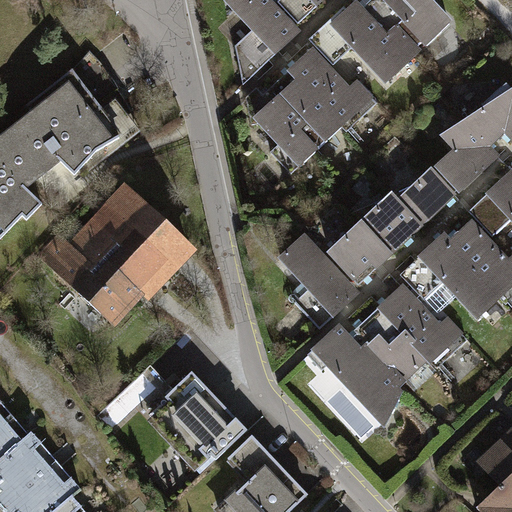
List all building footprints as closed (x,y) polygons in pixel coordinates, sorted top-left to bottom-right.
[(264,0),(221,0),(251,30),(232,48),(242,84),(295,33),(264,0)] [(280,0),(279,2),(295,19),(315,0),(280,0)] [(340,7),(306,40),(332,67),(350,50),(383,84),(415,53),(411,48),(418,41),(422,46),(445,24),(422,0),(365,0),(358,8),(352,2),(343,11),(340,7)] [(354,84),(344,93),(306,52),(259,97),(253,90),(243,100),(248,125),(259,123),(277,142),(266,152),(288,175),(340,127),(344,131),(372,104),(354,84)] [(0,239),(20,219),(25,222),(39,209),(26,194),(60,167),(70,182),(84,169),(87,177),(142,140),(131,113),(118,92),(96,64),(70,80),(26,113),(30,119),(0,144),(0,239)] [(300,237),(277,257),(306,288),(289,304),(315,332),(357,293),(352,288),(493,156),(484,146),(502,129),(511,139),(511,179),(503,188),(497,182),(394,279),(402,287),(344,341),(335,331),(308,357),(319,369),(325,364),(381,424),(398,392),(393,387),(426,356),(434,365),(461,340),(443,321),(437,327),(418,306),(442,282),(475,317),(497,296),(501,301),(511,290),(511,257),(504,264),(483,241),(509,217),(511,220),(511,94),(509,92),(436,136),(450,150),(415,184),(371,203),(376,209),(321,260),(300,237)] [(62,239),(38,263),(107,329),(137,297),(149,309),(197,260),(124,191),(70,247),(62,239)] [(245,437),(189,380),(143,424),(198,482),(245,437)] [(0,511),(79,511),(75,507),(81,502),(29,441),(1,408),(0,406),(0,511)] [(511,511),(511,432),(479,462),(502,487),(479,509),(481,511),(511,511)] [(293,511),(308,497),(252,439),(227,464),(242,479),(210,510),(211,511),(293,511)]
